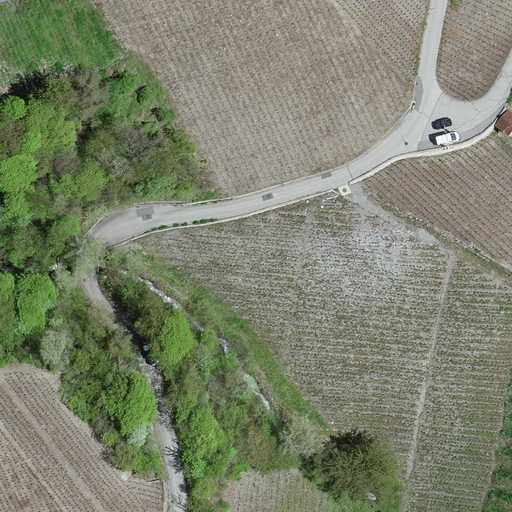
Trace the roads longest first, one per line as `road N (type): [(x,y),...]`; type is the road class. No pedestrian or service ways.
road 1 (unclassified): [(420,116),(394,145),(340,176),(239,206),(137,219),(104,231),(89,249),(90,286),(136,339),(158,385),(178,511)]
road 2 (unclassified): [(511,66),(470,119),(439,124),(420,116)]
